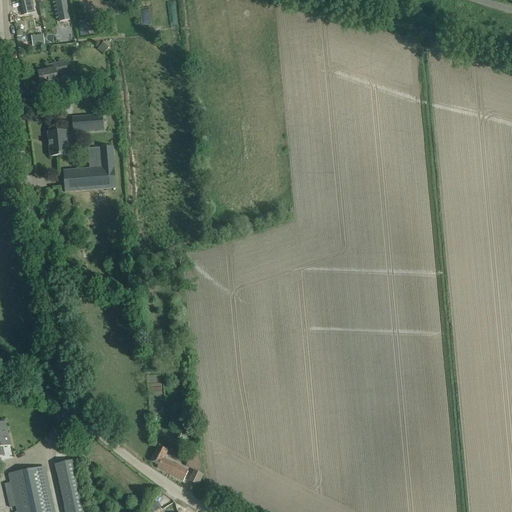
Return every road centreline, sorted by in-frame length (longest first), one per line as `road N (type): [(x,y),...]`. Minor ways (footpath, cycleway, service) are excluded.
road 1 (unclassified): [(211,511),(165,486),(73,405),(19,151),(5,0)]
road 2 (unclassified): [(511,54),(333,0)]
